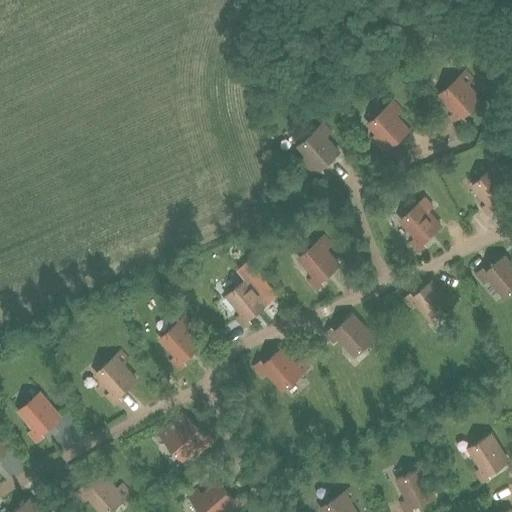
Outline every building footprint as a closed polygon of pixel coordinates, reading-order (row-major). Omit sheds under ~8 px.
[(460,125),(465,120),(462,116),(481,100),(468,85),(473,80),(466,72),(441,94),(456,111),(451,116),(460,125)] [(388,155),(394,150),(390,146),(409,130),(396,115),(401,110),(394,102),(369,124),(385,141),(380,145),(388,155)] [(318,177),(324,172),(321,169),(339,152),(326,137),(331,132),(324,124),(299,146),(315,163),(310,168),(318,177)] [(492,217),(497,212),(494,208),(511,192),(511,190),(500,176),(505,172),(498,164),(473,185),(488,203),(484,207),(492,217)] [(420,251),(426,246),(422,242),(441,226),(428,211),(433,206),(426,198),(401,220),(417,237),(412,242),(420,251)] [(318,289),(324,284),(320,281),(339,264),(326,249),(332,244),(324,236),(299,258),(315,275),(310,280),(318,289)] [(511,264),(505,256),(486,272),(483,268),(477,273),(485,283),(490,279),(505,297),(511,290),(511,264)] [(245,327),(251,322),(248,318),(267,303),(255,287),(260,283),(253,274),(227,295),(242,313),(237,317),(245,327)] [(445,296),(433,281),(413,297),(410,293),(404,298),(413,308),(418,304),(433,321),(458,300),(451,292),(445,296)] [(374,337),(353,314),(335,331),(331,328),(326,333),(334,342),(339,338),(355,355),(374,337)] [(180,369),(186,364),(183,361),(201,344),(188,329),(193,324),(185,316),(161,338),(177,356),(172,360),(180,369)] [(296,364),(283,348),(264,365),(261,361),(255,366),(263,375),(268,371),(283,389),(308,368),(301,359),(296,364)] [(116,404),(121,399),(118,396),(137,379),(123,364),(129,359),(121,351),(96,373),(112,391),(107,395),(116,404)] [(38,441),(44,436),(41,433),(60,417),(40,393),(20,410),(35,428),(30,432),(38,441)] [(205,437),(188,419),(174,432),(169,427),(161,434),(183,459),(200,443),(205,448),(214,439),(209,434),(205,437)] [(483,482),(490,478),(487,474),(508,461),(492,434),(469,448),(482,468),(476,471),(483,482)] [(406,511),(410,511),(414,511),(412,506),(434,496),(421,468),(398,478),(408,500),(402,502),(406,511)] [(117,489),(104,474),(85,490),(82,487),(76,492),(85,501),(89,497),(102,511),(107,511),(130,493),(122,484),(117,489)] [(198,489),(190,497),(203,511),(232,511),(233,511),(243,503),(238,497),(234,500),(218,481),(203,495),(198,489)] [(355,511),(349,502),(355,499),(349,489),(322,508),(324,511),(355,511)] [(42,511),(31,499),(15,511),(9,511),(8,511),(42,511)]
